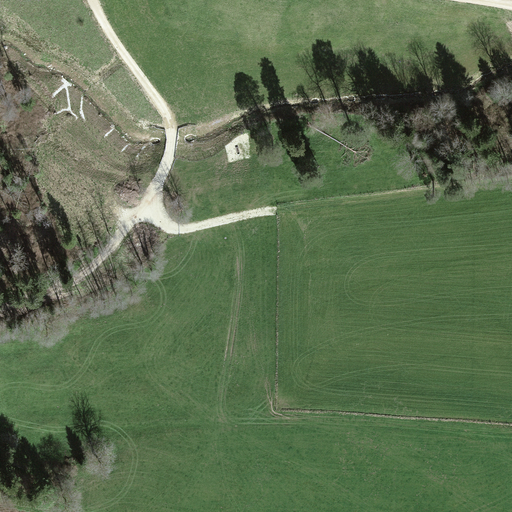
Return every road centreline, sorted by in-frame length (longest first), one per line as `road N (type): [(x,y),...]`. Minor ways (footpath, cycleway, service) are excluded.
road 1 (track): [(215,438),(240,287),(239,240),(232,216),(177,229),(150,206)]
road 2 (track): [(90,0),(170,125),(150,206)]
road 3 (track): [(150,206),(74,279),(0,308)]
